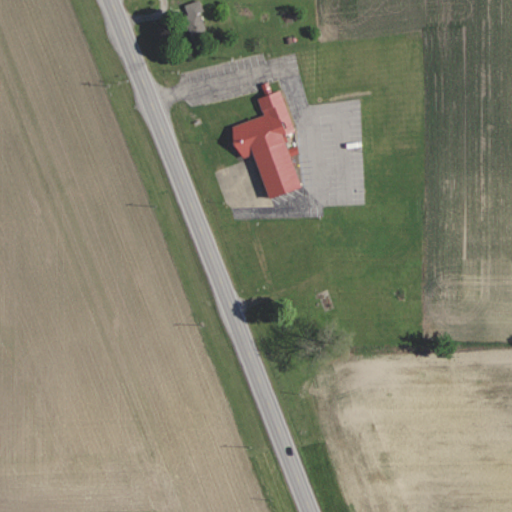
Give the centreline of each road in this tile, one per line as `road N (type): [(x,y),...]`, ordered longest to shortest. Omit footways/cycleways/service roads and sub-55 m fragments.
road 1 (primary): [(210,255),(106,0)]
road 2 (primary): [(309,511),(210,255)]
